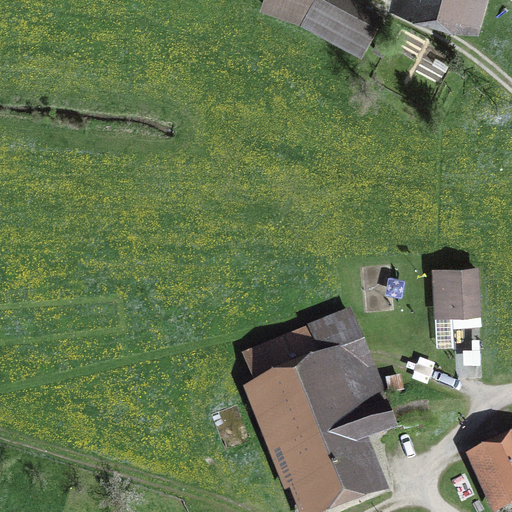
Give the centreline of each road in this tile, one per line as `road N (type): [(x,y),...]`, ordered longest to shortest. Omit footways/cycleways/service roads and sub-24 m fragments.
road 1 (track): [(511,392),(474,411),(417,485),(447,511)]
road 2 (track): [(366,0),(470,53),(511,89)]
